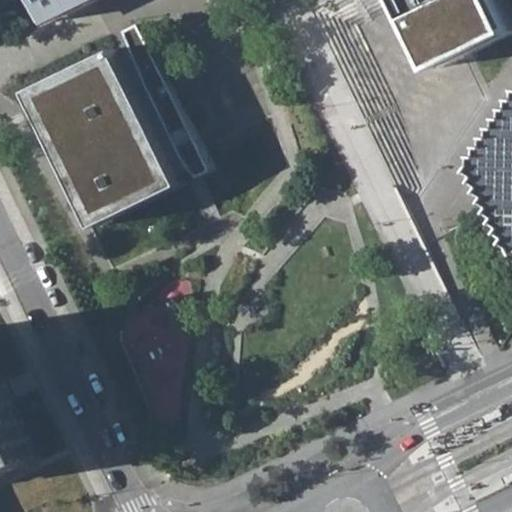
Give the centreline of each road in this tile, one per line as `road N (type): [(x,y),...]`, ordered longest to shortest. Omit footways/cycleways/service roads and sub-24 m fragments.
road 1 (residential): [(0,223),(141,511)]
road 2 (tertiary): [(511,387),(431,426),(368,489)]
